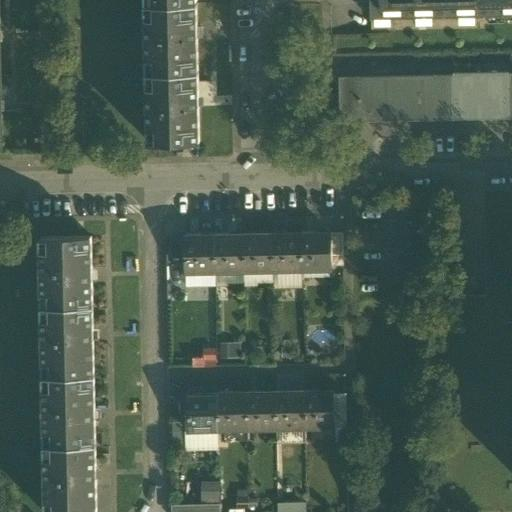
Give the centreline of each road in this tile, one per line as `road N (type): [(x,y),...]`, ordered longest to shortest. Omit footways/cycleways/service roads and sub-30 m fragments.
road 1 (residential): [(154,511),(161,500),(153,178)]
road 2 (residential): [(511,170),(263,175)]
road 3 (residential): [(263,175),(255,35),(266,0)]
road 4 (residential): [(153,178),(0,183)]
